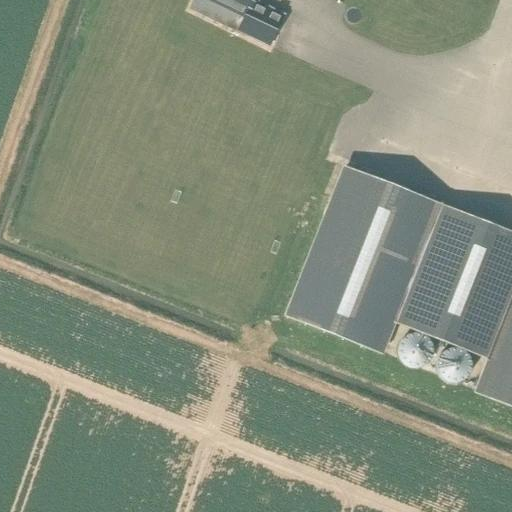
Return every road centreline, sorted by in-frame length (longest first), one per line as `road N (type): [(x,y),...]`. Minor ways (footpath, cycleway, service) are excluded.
road 1 (track): [(0,264),(511,463)]
road 2 (track): [(245,360),(323,166),(415,87)]
road 3 (track): [(62,0),(0,177)]
